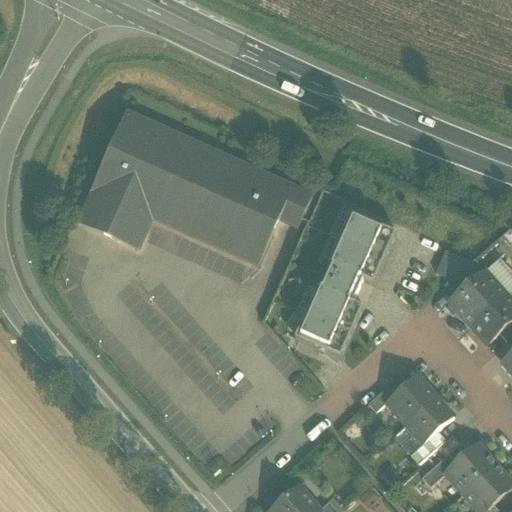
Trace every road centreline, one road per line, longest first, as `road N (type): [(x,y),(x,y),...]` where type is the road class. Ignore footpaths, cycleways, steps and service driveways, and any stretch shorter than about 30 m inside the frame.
road 1 (primary): [(123,0),(511,172)]
road 2 (residential): [(511,432),(441,350),(414,344),(217,511)]
road 3 (secondary): [(0,279),(17,313),(191,511)]
road 4 (secondary): [(73,0),(0,133)]
